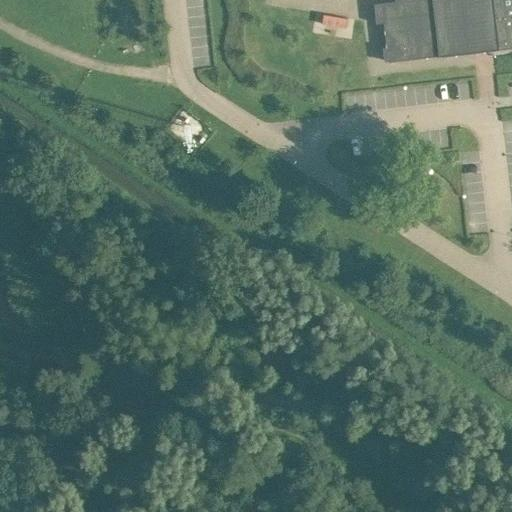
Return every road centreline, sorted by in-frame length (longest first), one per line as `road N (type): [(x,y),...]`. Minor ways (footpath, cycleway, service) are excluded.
road 1 (residential): [(511,105),(263,135),(184,74)]
road 2 (track): [(0,17),(63,58),(148,76),(184,74)]
